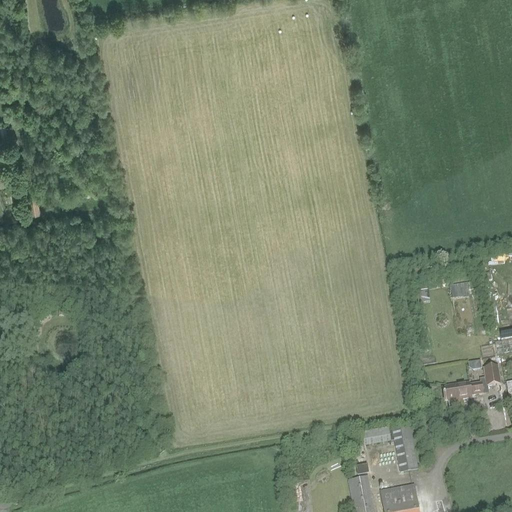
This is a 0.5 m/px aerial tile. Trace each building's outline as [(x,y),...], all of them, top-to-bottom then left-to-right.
[(40,215),(37,199),(27,200),(29,216),(40,215)] [(471,283),(451,283),(451,297),(471,296),(471,283)] [(497,354),(511,352),(511,340),(496,342),(497,354)] [(482,395),(487,394),(486,387),(501,385),(498,367),(483,370),(484,381),(480,381),(481,384),(469,386),(469,384),(446,388),(446,389),(442,390),(444,402),(448,401),(448,402),(471,399),(471,397),(482,395)] [(442,424),(438,431),(447,437),(451,429),(442,424)] [(399,474),(418,471),(409,427),(391,430),(393,443),(399,474)] [(388,431),(388,428),(360,433),(363,448),(393,443),(391,430),(388,431)] [(368,475),(367,466),(356,468),(358,477),(368,475)] [(373,511),(367,478),(347,481),(352,511),(373,511)] [(418,511),(414,486),(379,492),(382,511),(418,511)]
